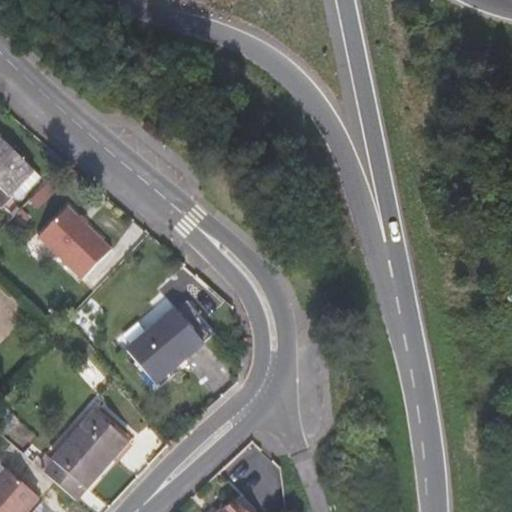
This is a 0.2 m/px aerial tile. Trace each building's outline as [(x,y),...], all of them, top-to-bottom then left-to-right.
[(35,171),(0,135),(0,186),(10,196),(13,193),(35,171)] [(19,199),(41,177),(35,171),(13,193),(19,199)] [(81,281),(111,250),(67,208),(37,238),(81,281)] [(76,322),(85,331),(101,317),(92,308),(76,322)] [(127,350),(156,385),(205,344),(176,309),(127,350)] [(0,433),(3,436),(19,420),(0,402),(0,433)] [(37,466),(77,502),(129,442),(94,412),(52,460),(47,455),(37,466)] [(0,476),(0,511),(27,511),(40,498),(7,469),(0,476)] [(236,511),(243,506),(233,496),(216,511),(236,511)]
